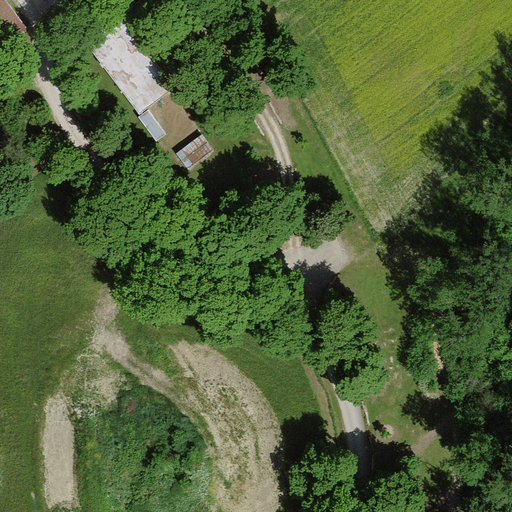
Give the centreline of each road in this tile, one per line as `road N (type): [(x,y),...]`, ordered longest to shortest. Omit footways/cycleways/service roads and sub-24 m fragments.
road 1 (track): [(282,263),(210,260),(164,243),(126,205),(52,89),(48,0)]
road 2 (track): [(282,263),(297,232),(293,167),(267,113),(190,5)]
